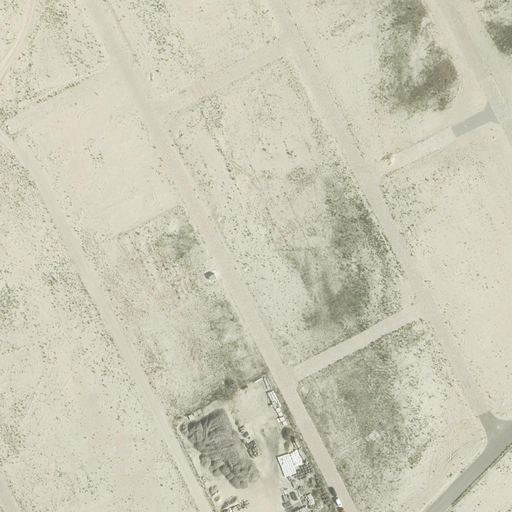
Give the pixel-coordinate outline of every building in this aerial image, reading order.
[(31,0),(32,4),(34,4),(36,11),(37,10),(39,17),(40,16),(42,22),(45,28),(47,34),(49,33),(51,40),(52,39),(54,46),(55,46),(86,30),(82,24),(83,24),(79,18),(80,18),(76,12),(77,12),(73,6),(74,6),(70,0),(31,0)] [(133,0),(124,0),(123,1),(132,19),(141,14),(136,5),(133,0)] [(155,0),(146,0),(136,5),(141,14),(159,6),(155,0)] [(215,0),(220,8),(236,0),(215,0)] [(329,0),(304,0),(303,1),(308,11),(330,0),(329,0)] [(330,0),(308,11),(313,22),(335,11),(330,0)] [(245,8),(219,21),(237,56),(263,43),(245,8)] [(159,24),(140,34),(144,44),(164,34),(159,24)] [(0,32),(0,65),(13,59),(0,32)] [(330,32),(312,41),(317,50),(335,41),(330,32)] [(164,34),(144,44),(149,53),(169,43),(164,34)] [(335,41),(317,50),(321,59),(339,50),(335,41)] [(44,62),(0,84),(0,95),(7,108),(53,84),(56,89),(103,65),(92,43),(46,67),(44,62)] [(169,43),(149,53),(154,62),(173,52),(169,43)] [(220,43),(212,48),(220,65),(229,60),(220,43)] [(212,48),(203,52),(212,69),(220,65),(212,48)] [(339,50),(321,59),(325,68),(343,59),(339,50)] [(203,52),(194,56),(203,73),(212,69),(203,52)] [(194,56),(186,61),(194,78),(203,73),(194,56)] [(343,59),(325,68),(330,76),(348,67),(343,59)] [(186,61),(177,65),(186,82),(194,78),(186,61)] [(177,65),(169,69),(177,86),(186,82),(177,65)] [(348,67),(330,76),(334,85),(352,76),(348,67)] [(169,69),(160,74),(168,91),(177,86),(169,69)] [(278,73),(257,83),(281,131),(280,131),(279,132),(278,132),(277,133),(276,135),(276,136),(275,138),(275,139),(276,140),(276,141),(269,143),(270,147),(277,145),(278,151),(283,150),(281,144),(283,144),(287,153),(312,141),(278,73)] [(381,76),(361,86),(366,96),(385,86),(381,76)] [(385,86),(366,96),(370,105),(390,95),(385,86)] [(240,92),(232,96),(240,112),(248,108),(240,92)] [(390,95),(370,105),(375,114),(395,104),(390,95)] [(232,96),(224,100),(232,116),(240,112),(232,96)] [(224,100),(217,104),(225,120),(232,116),(224,100)] [(217,104),(209,108),(217,124),(225,120),(217,104)] [(395,104),(375,114),(379,123),(399,113),(395,104)] [(148,145),(119,149),(98,107),(59,127),(74,157),(43,190),(86,230),(117,197),(118,198),(125,194),(125,193),(153,189),(148,145)] [(199,113),(183,121),(187,129),(203,121),(199,113)] [(406,120),(397,125),(406,142),(414,137),(406,120)] [(203,121),(187,129),(191,136),(207,128),(203,121)] [(397,125),(389,129),(397,146),(406,142),(397,125)] [(207,128),(191,136),(195,144),(211,136),(207,128)] [(389,129),(380,133),(389,150),(397,146),(389,129)] [(380,133),(372,138),(380,155),(389,150),(380,133)] [(211,136),(195,144),(199,152),(215,144),(211,136)] [(438,161),(391,185),(401,205),(450,181),(448,178),(490,156),(481,137),(437,159),(438,161)] [(372,138),(363,142),(372,159),(380,155),(372,138)] [(239,149),(206,166),(229,211),(236,207),(247,229),(280,213),(254,162),(247,166),(239,149)] [(317,152),(297,162),(302,171),(321,161),(317,152)] [(321,161),(302,171),(306,180),(326,170),(321,161)] [(326,170),(306,180),(310,188),(330,179),(326,170)] [(494,171),(473,181),(479,195),(474,197),(490,229),(491,231),(492,231),(492,232),(493,232),(494,232),(495,233),(496,233),(497,233),(498,233),(499,233),(502,231),(511,251),(511,205),(507,196),(508,196),(502,183),(501,183),(494,171)] [(330,179),(310,188),(314,195),(334,186),(330,179)] [(314,195),(240,233),(271,294),(272,294),(289,285),(366,246),(335,185),(334,186),(314,195)] [(440,214),(409,230),(440,291),(470,275),(440,214)] [(371,256),(353,265),(357,274),(375,265),(371,256)] [(375,265),(357,274),(362,282),(379,273),(375,265)] [(379,273),(362,282),(366,291),(384,282),(379,273)] [(384,282),(366,291),(370,299),(378,296),(388,290),(384,282)] [(295,296),(289,285),(272,294),(278,305),(295,296)] [(388,290),(378,296),(387,313),(397,308),(388,290)] [(295,296),(278,305),(283,316),(282,316),(283,317),(300,308),(300,307),(301,307),(295,296)] [(370,299),(363,303),(372,321),(387,313),(378,296),(370,299)] [(466,300),(449,308),(453,317),(470,308),(466,300)] [(363,303),(355,307),(364,325),(372,321),(363,303)] [(355,307),(346,312),(355,329),(364,325),(355,307)] [(300,308),(283,317),(287,327),(305,318),(300,308)] [(470,308),(453,317),(457,325),(475,316),(470,308)] [(346,312),(338,316),(347,334),(355,329),(346,312)] [(338,316),(329,320),(338,338),(347,334),(338,316)] [(475,316),(457,325),(461,334),(479,325),(475,316)] [(305,318),(287,327),(292,336),(310,327),(305,318)] [(479,325),(461,334),(466,342),(483,333),(479,325)] [(310,327),(292,336),(297,346),(315,337),(310,327)] [(410,333),(392,342),(397,352),(415,343),(410,333)] [(483,333),(466,342),(470,351),(488,342),(483,333)] [(315,337),(297,346),(302,356),(320,347),(315,337)] [(488,342),(470,351),(474,359),(492,350),(488,342)] [(415,343),(397,352),(401,360),(419,351),(415,343)] [(378,349),(369,353),(378,371),(387,366),(378,349)] [(50,358),(15,376),(26,398),(62,380),(61,378),(64,377),(93,434),(114,423),(78,350),(56,361),(53,363),(50,358)] [(492,350),(474,359),(480,371),(498,363),(492,350)] [(419,351),(401,360),(405,369),(423,360),(419,351)] [(369,353),(361,358),(370,375),(378,371),(369,353)] [(361,358),(352,362),(361,380),(370,375),(361,358)] [(423,360),(405,369),(410,378),(427,369),(423,360)] [(511,369),(508,361),(500,365),(501,368),(510,385),(511,382),(511,369)] [(352,362),(344,366),(353,384),(361,380),(352,362)] [(344,366),(335,371),(340,380),(344,388),(353,384),(344,366)] [(501,368),(493,373),(494,376),(503,392),(510,385),(501,368)] [(414,386),(408,389),(408,390),(429,380),(428,379),(432,377),(427,369),(410,378),(414,386)] [(335,371),(315,381),(320,390),(340,380),(335,371)] [(494,376),(485,380),(495,400),(503,392),(494,376)] [(340,380),(320,390),(327,404),(347,394),(344,388),(340,380)] [(429,380),(408,390),(413,399),(433,389),(429,380)] [(4,381),(0,383),(0,443),(9,461),(34,511),(61,511),(44,477),(55,471),(49,457),(37,463),(31,451),(37,447),(4,381)] [(433,389),(413,399),(417,408),(438,398),(433,389)] [(347,394),(327,404),(331,413),(351,403),(347,394)] [(438,398),(417,408),(422,418),(443,407),(438,398)] [(351,403),(331,413),(336,422),(356,412),(351,403)] [(356,412),(336,422),(340,431),(361,421),(356,412)] [(453,418),(443,423),(444,426),(453,443),(461,435),(453,418)] [(361,421),(340,431),(345,440),(365,430),(361,421)] [(444,426),(436,430),(437,433),(446,450),(453,443),(444,426)] [(365,430),(345,440),(350,449),(370,439),(365,430)] [(437,433),(429,438),(430,440),(439,458),(446,450),(437,433)] [(105,445),(109,453),(125,445),(121,437),(117,439),(113,441),(109,443),(105,445)] [(430,440),(421,445),(423,448),(432,465),(439,458),(430,440)] [(125,445),(109,453),(113,461),(129,453),(125,445)] [(423,448),(415,452),(425,472),(432,465),(423,448)] [(415,452),(407,456),(410,463),(418,478),(425,472),(415,452)] [(129,453),(113,461),(117,469),(133,460),(129,453)] [(374,456),(357,464),(381,511),(385,511),(418,478),(410,463),(391,483),(388,484),(374,456)] [(133,460),(117,469),(120,476),(137,468),(133,460)] [(137,468),(120,476),(125,485),(141,476),(137,468)] [(106,473),(98,477),(106,494),(114,490),(106,473)] [(98,477),(90,481),(98,498),(106,494),(98,477)] [(90,481),(82,485),(91,502),(98,498),(90,481)] [(74,489),(75,491),(77,496),(80,501),(82,506),(91,502),(82,485),(74,489)]
